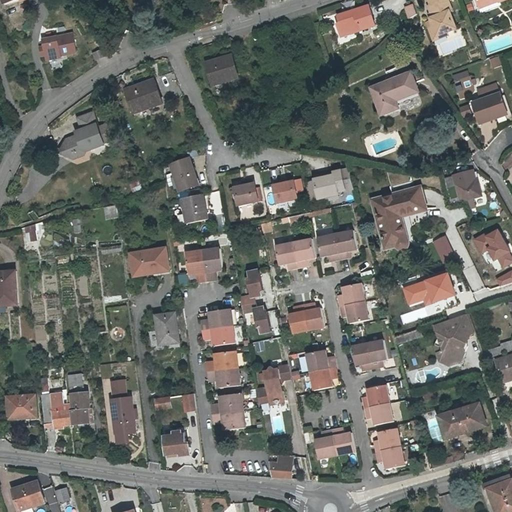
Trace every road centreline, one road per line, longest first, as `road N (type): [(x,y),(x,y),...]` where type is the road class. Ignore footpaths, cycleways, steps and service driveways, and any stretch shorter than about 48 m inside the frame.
road 1 (residential): [(318,506),(277,489),(0,457)]
road 2 (residential): [(0,184),(55,104),(106,68),(171,46)]
road 3 (unknown): [(215,475),(187,289)]
road 4 (residential): [(171,46),(222,158),(275,158)]
road 5 (residential): [(171,46),(314,0)]
road 6 (residential): [(374,497),(511,453)]
